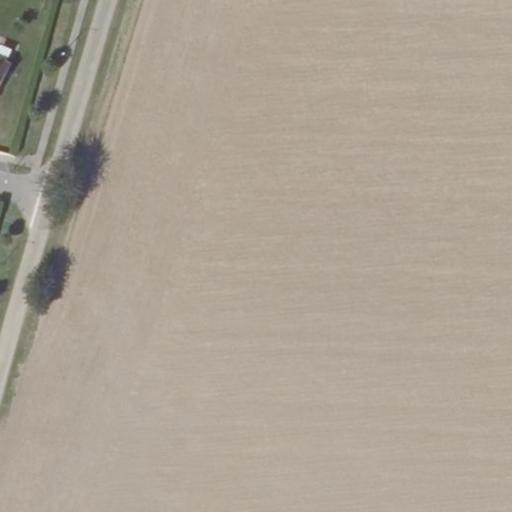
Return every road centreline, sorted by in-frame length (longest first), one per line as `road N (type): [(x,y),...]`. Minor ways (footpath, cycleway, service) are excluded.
road 1 (unclassified): [(0,398),(57,184)]
road 2 (unclassified): [(57,184),(110,0)]
